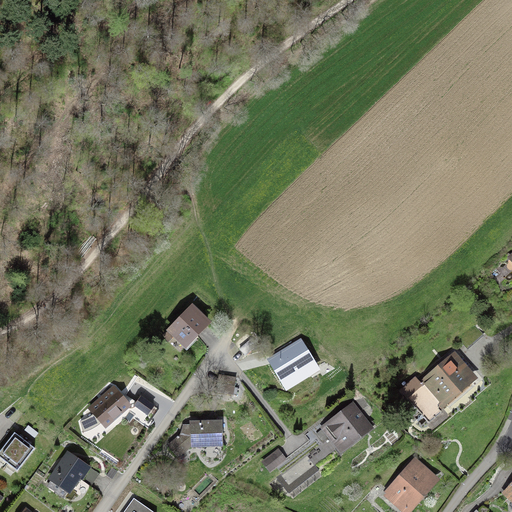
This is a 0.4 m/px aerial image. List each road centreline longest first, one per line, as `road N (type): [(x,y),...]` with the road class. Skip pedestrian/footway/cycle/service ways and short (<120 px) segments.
road 1 (track): [(0,334),(52,301),(252,71),(350,0)]
road 2 (residential): [(102,511),(221,344),(297,444)]
